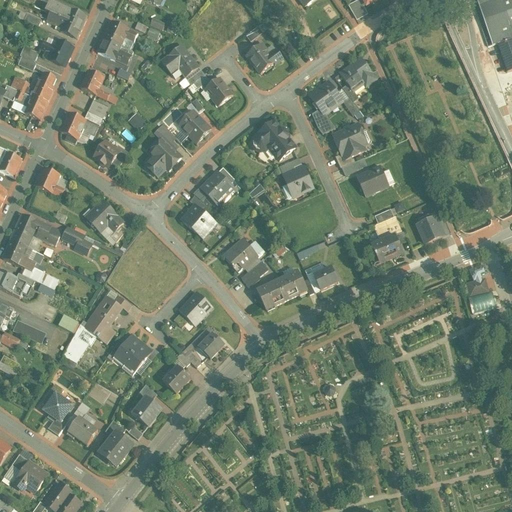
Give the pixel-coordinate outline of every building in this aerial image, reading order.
[(229,7),(209,23),(206,19),(193,29),(207,48),(236,25),(240,31),(252,22),(234,0),(226,0),(224,2),(229,7)] [(259,0),(260,0),(299,0),(305,9),(317,0),(259,0)] [(511,0),(486,0),(473,5),(478,4),(492,47),(498,45),(511,40),(511,0)] [(357,2),(348,7),(359,25),(357,22),(352,12),(360,7),(357,2)] [(88,19),(70,11),(70,13),(52,4),(51,7),(49,6),(45,14),(50,16),(83,30),(88,19)] [(360,7),(352,12),(357,22),(368,16),(363,6),(360,7)] [(42,22),(27,15),(24,22),(39,29),(42,22)] [(83,30),(50,16),(47,24),(56,28),(57,26),(63,29),(60,33),(78,41),(83,30)] [(151,27),(162,31),(165,24),(154,19),(151,27)] [(171,22),(168,32),(176,35),(179,24),(171,22)] [(257,29),(252,22),(240,31),(246,38),(257,29)] [(130,31),(112,23),(104,41),(122,49),(125,40),(130,31)] [(147,29),(138,24),(135,31),(145,35),(147,29)] [(257,29),(246,38),(251,44),(263,35),(258,28),(257,29)] [(67,41),(40,29),(37,36),(45,40),(46,39),(57,44),(58,43),(64,46),(67,41)] [(147,38),(157,42),(161,33),(151,29),(147,38)] [(138,35),(130,31),(125,40),(134,44),(138,35)] [(511,40),(498,45),(508,73),(511,71),(511,40)] [(122,49),(104,41),(98,55),(115,63),(115,62),(127,68),(132,58),(120,52),(122,49)] [(64,46),(58,43),(57,44),(55,49),(52,56),(49,62),(65,69),(73,51),(64,46)] [(55,49),(44,44),(41,51),(47,54),(52,56),(55,49)] [(139,51),(126,45),(124,50),(137,56),(139,51)] [(266,52),(262,46),(246,58),(260,76),(274,66),(275,67),(283,61),(276,52),(269,58),(265,53),(266,52)] [(199,70),(182,48),(162,64),(172,77),(173,77),(171,75),(178,70),(186,80),(199,70)] [(39,55),(25,49),(20,58),(22,59),(35,64),(39,55)] [(35,64),(22,59),(18,67),(33,74),(37,65),(35,64)] [(372,74),(361,59),(340,76),(347,86),(353,94),(353,93),(364,86),(366,89),(377,81),(372,74)] [(131,76),(120,71),(117,77),(128,82),(131,76)] [(201,72),(187,83),(191,88),(194,86),(205,77),(201,72)] [(105,80),(90,73),(81,91),(96,98),(97,98),(100,91),(105,80)] [(55,80),(43,75),(35,93),(28,90),(25,96),(33,99),(48,106),(55,90),(52,88),(55,80)] [(205,77),(194,86),(198,91),(209,83),(205,77)] [(220,80),(207,90),(213,97),(211,99),(219,109),(233,97),(220,80)] [(30,86),(23,83),(19,93),(25,96),(28,90),(30,86)] [(343,103),(329,84),(309,98),(319,112),(324,117),(343,103)] [(353,94),(347,86),(342,90),(350,100),(353,105),(359,101),(353,93),(353,94)] [(8,88),(3,99),(9,101),(13,90),(8,88)] [(13,90),(9,101),(14,104),(16,101),(19,93),(13,90)] [(110,96),(100,91),(97,98),(107,103),(110,96)] [(25,96),(19,93),(16,101),(22,104),(23,101),(30,104),(33,99),(25,96)] [(48,106),(33,99),(30,104),(25,116),(40,122),(48,106)] [(353,105),(350,100),(344,105),(353,118),(360,113),(353,105)] [(108,109),(94,102),(88,114),(103,120),(108,109)] [(205,112),(197,102),(192,106),(199,116),(205,112)] [(319,112),(316,114),(318,117),(314,119),(316,123),(315,123),(319,129),(318,130),(323,137),(335,131),(324,117),(319,112)] [(211,132),(193,113),(179,128),(197,146),(211,132)] [(103,120),(88,114),(85,120),(99,127),(103,120)] [(137,114),(129,122),(139,133),(147,125),(137,114)] [(99,130),(69,116),(61,134),(68,137),(66,142),(76,147),(78,142),(82,133),(90,137),(94,139),(99,130)] [(284,132),(281,132),(275,124),(270,127),(270,126),(258,135),(259,136),(255,139),(253,143),(254,148),(256,151),(261,153),(265,152),(269,149),(280,163),(296,150),(288,141),(288,138),(284,132)] [(176,140),(164,127),(155,136),(162,142),(163,142),(169,148),(176,140)] [(358,127),(352,130),(349,129),(345,131),(345,133),(334,138),(342,156),(344,162),(352,159),(364,153),(362,147),(364,146),(359,135),(361,134),(358,127)] [(90,137),(82,133),(78,142),(86,146),(90,137)] [(169,148),(163,142),(162,142),(150,155),(153,158),(153,167),(149,171),(158,179),(166,170),(169,173),(181,160),(169,148)] [(116,151),(106,144),(105,146),(103,146),(100,151),(100,152),(94,160),(109,170),(112,165),(120,154),(116,151)] [(129,155),(118,148),(116,151),(120,154),(112,165),(119,170),(129,155)] [(7,154),(0,169),(0,173),(0,174),(4,177),(5,176),(14,180),(22,162),(7,154)] [(352,159),(344,162),(342,156),(337,158),(342,170),(355,164),(354,161),(353,161),(352,159)] [(299,160),(280,169),(283,177),(303,169),(299,160)] [(355,164),(342,170),(345,177),(361,171),(357,163),(355,164)] [(303,169),(283,177),(288,187),(291,185),(296,198),(293,200),(314,191),(304,168),(303,169)] [(380,168),(357,179),(366,199),(375,195),(381,192),(389,188),(389,187),(383,174),(380,168)] [(61,178),(44,171),(36,188),(53,195),(57,187),(61,178)] [(234,182),(223,171),(219,175),(230,186),(234,182)] [(395,185),(389,172),(383,174),(389,187),(395,185)] [(219,175),(202,192),(217,207),(234,190),(230,186),(219,175)] [(261,186),(250,194),(254,199),(265,191),(261,186)] [(65,191),(57,187),(53,195),(62,199),(65,191)] [(208,210),(195,199),(190,204),(195,208),(204,215),(208,210)] [(104,203),(87,220),(100,234),(108,226),(115,233),(115,234),(123,227),(124,226),(116,218),(118,217),(114,213),(113,213),(104,203)] [(204,215),(195,208),(182,223),(203,242),(217,226),(204,215)] [(391,211),(375,218),(375,219),(376,218),(379,225),(378,225),(378,226),(394,219),(391,211)] [(67,218),(58,214),(55,221),(64,226),(67,218)] [(58,233),(23,217),(11,243),(28,251),(35,235),(39,236),(37,240),(42,242),(56,249),(60,239),(58,233)] [(378,226),(374,228),(380,244),(395,237),(405,233),(398,217),(378,226)] [(436,218),(416,227),(424,247),(444,239),(436,218)] [(123,227),(115,234),(115,233),(110,238),(116,245),(127,231),(123,227)] [(85,238),(69,230),(63,241),(77,248),(75,251),(87,257),(92,247),(83,243),(85,238)] [(405,233),(395,237),(399,246),(408,242),(405,233)] [(39,236),(35,235),(28,251),(32,252),(36,255),(42,242),(37,240),(39,236)] [(380,244),(371,248),(376,259),(377,258),(379,264),(394,257),(395,259),(403,256),(399,246),(395,237),(380,244)] [(142,238),(120,265),(130,273),(151,246),(142,238)] [(258,258),(244,242),(237,248),(231,253),(224,259),(233,269),(232,269),(234,271),(238,275),(244,270),(257,259),(258,258)] [(28,251),(11,243),(3,261),(23,270),(20,276),(22,277),(29,280),(33,282),(65,297),(66,295),(56,290),(59,283),(34,271),(37,266),(28,262),(32,252),(28,251)] [(166,261),(153,249),(149,253),(151,255),(142,263),(153,274),(148,280),(160,292),(179,273),(166,261)] [(300,260),(314,255),(312,249),(298,255),(300,260)] [(257,259),(244,270),(248,275),(262,264),(257,259)] [(248,275),(241,280),(249,290),(260,282),(260,279),(269,272),(262,263),(248,275)] [(481,268),(470,272),(474,282),(476,281),(477,284),(482,283),(480,279),(485,278),(485,277),(488,276),(487,272),(487,270),(486,271),(485,267),(481,268)] [(286,280),(281,283),(280,282),(275,284),(275,285),(257,294),(266,313),(267,312),(267,311),(274,308),(275,309),(299,297),(299,296),(306,293),(307,293),(308,293),(298,274),(294,276),(292,270),(283,274),(286,280)] [(315,277),(314,278),(321,292),(338,284),(332,270),(315,277)] [(17,279),(0,271),(0,293),(9,297),(11,293),(17,279)] [(321,292),(314,278),(315,277),(314,275),(307,278),(309,281),(315,295),(321,292)] [(22,277),(21,281),(17,279),(11,293),(14,294),(13,296),(20,299),(29,280),(22,277)] [(29,280),(20,299),(24,301),(33,282),(29,280)] [(315,295),(309,281),(303,284),(308,293),(310,297),(315,295)] [(477,284),(468,286),(470,298),(488,293),(485,282),(477,284)] [(493,292),(488,293),(470,298),(469,298),(473,315),(497,308),(493,292)] [(213,309),(198,294),(186,307),(185,306),(180,312),(181,312),(180,313),(181,315),(189,322),(191,319),(197,325),(213,309)] [(45,315),(14,299),(11,304),(42,320),(45,315)] [(107,299),(87,328),(98,336),(97,339),(106,346),(115,333),(109,329),(122,310),(115,304),(107,299)] [(131,308),(119,299),(115,304),(122,310),(127,314),(131,308)] [(42,320),(11,304),(7,311),(9,312),(8,314),(38,329),(42,320)] [(7,311),(1,309),(0,311),(0,316),(6,319),(8,314),(9,312),(7,311)] [(189,322),(181,315),(177,319),(184,327),(189,322)] [(64,317),(59,328),(75,335),(80,324),(64,317)] [(42,345),(47,335),(18,322),(13,332),(42,345)] [(87,328),(85,330),(81,327),(82,327),(81,327),(80,329),(60,364),(61,364),(69,368),(72,363),(77,366),(89,347),(91,348),(97,339),(98,336),(87,328)] [(20,344),(5,336),(1,344),(15,352),(20,344)] [(213,336),(199,350),(211,361),(224,347),(213,336)] [(117,357),(114,361),(124,369),(143,345),(132,337),(125,346),(117,357)] [(120,342),(112,353),(117,357),(125,346),(120,342)] [(143,345),(124,369),(134,377),(148,360),(153,354),(153,353),(143,345)] [(153,353),(153,354),(148,360),(152,364),(159,355),(155,351),(153,353)] [(186,358),(182,354),(177,359),(186,369),(191,364),(186,358)] [(201,365),(190,354),(186,358),(191,364),(197,370),(201,365)] [(0,365),(0,371),(15,377),(20,364),(3,358),(0,365)] [(179,370),(172,377),(171,376),(163,384),(176,396),(191,381),(179,370)] [(42,405),(48,409),(56,396),(59,399),(64,392),(55,386),(42,405)] [(157,397),(146,387),(139,396),(145,401),(146,400),(151,405),(157,397)] [(48,409),(45,413),(50,416),(47,420),(53,423),(54,424),(56,421),(61,424),(64,420),(72,408),(59,399),(56,396),(48,409)] [(151,405),(146,400),(145,401),(138,410),(139,411),(135,416),(140,420),(139,422),(149,429),(156,419),(161,412),(151,405)] [(69,423),(66,428),(71,431),(79,419),(82,421),(84,418),(77,412),(69,423)] [(82,421),(79,419),(71,431),(67,436),(74,441),(75,439),(88,448),(98,433),(82,421)] [(69,423),(64,420),(61,424),(56,421),(54,424),(53,423),(48,431),(59,438),(66,428),(69,423)] [(113,422),(105,434),(112,439),(116,435),(121,439),(126,433),(113,422)] [(143,436),(133,429),(129,435),(138,442),(143,436)] [(121,439),(116,435),(112,439),(100,455),(101,456),(102,453),(109,458),(107,461),(117,469),(133,448),(121,439)] [(0,466),(11,451),(0,442),(0,466)] [(20,457),(12,467),(20,473),(21,472),(23,473),(29,465),(27,463),(28,462),(20,457)] [(39,472),(29,465),(23,473),(14,486),(22,491),(25,488),(27,486),(36,493),(35,494),(35,495),(47,478),(44,475),(44,476),(39,472)] [(60,486),(45,507),(47,508),(52,511),(59,511),(70,498),(72,494),(60,486)] [(70,498),(59,511),(76,511),(81,506),(70,498)]
